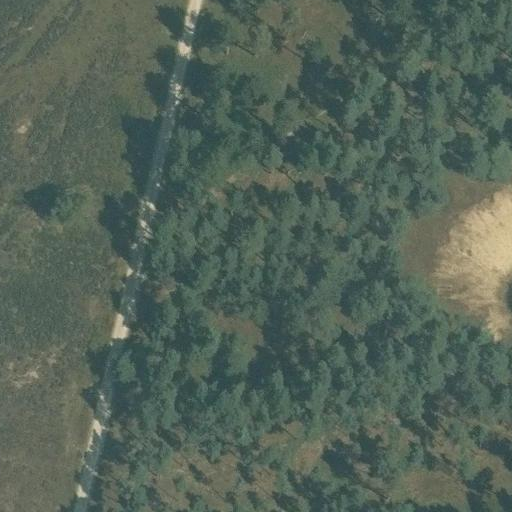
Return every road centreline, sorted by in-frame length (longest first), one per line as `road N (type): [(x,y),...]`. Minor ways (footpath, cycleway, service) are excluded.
road 1 (unknown): [(136,242),(494,0)]
road 2 (track): [(77,511),(136,242)]
road 3 (track): [(136,242),(192,0)]
